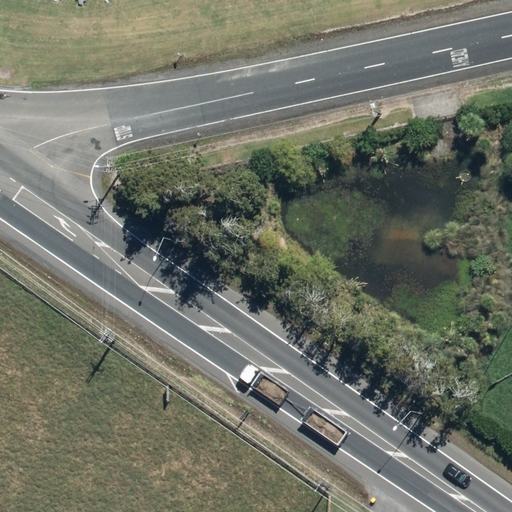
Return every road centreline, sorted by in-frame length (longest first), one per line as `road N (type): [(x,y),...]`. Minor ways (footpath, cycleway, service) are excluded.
road 1 (primary): [(499,511),(9,176)]
road 2 (unclassified): [(9,176),(31,148),(104,124),(511,37)]
